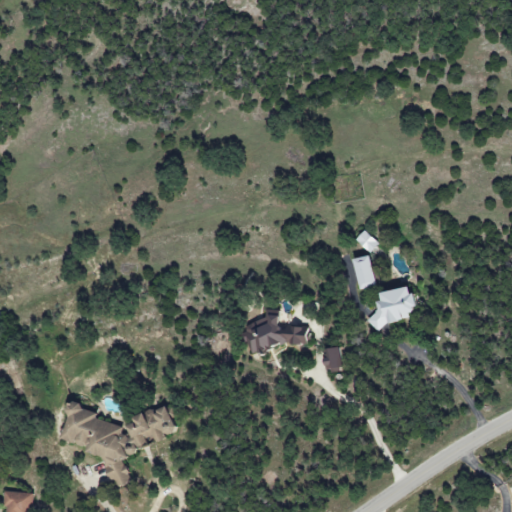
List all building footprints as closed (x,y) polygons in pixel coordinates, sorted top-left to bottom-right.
[(356,240),(370,253),(379,244),(365,230),(356,240)] [(376,288),(371,256),(354,259),(359,290),(376,288)] [(379,293),(381,301),(376,302),(379,314),(371,316),(373,328),(412,319),(410,310),(415,309),(410,286),(379,293)] [(309,347),(311,328),(279,325),(281,310),(266,309),(265,323),(249,322),(246,352),(261,354),(262,343),(309,347)] [(342,368),(341,348),(324,349),(325,369),(342,368)] [(59,437),(86,449),(88,453),(101,455),(107,468),(116,488),(132,480),(123,459),(136,453),(137,444),(148,445),(150,429),(156,443),(165,438),(165,433),(175,434),(177,429),(165,404),(132,419),(127,428),(132,438),(127,435),(124,429),(97,416),(97,411),(83,409),(80,402),(68,401),(65,408),(69,417),(59,437)] [(34,494),(8,491),(5,511),(24,511),(31,511),(34,494)]
